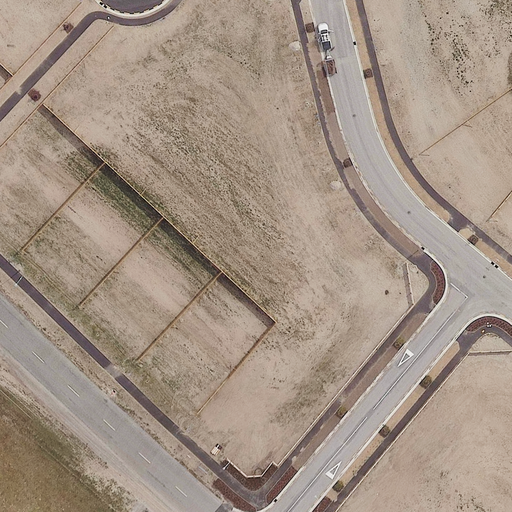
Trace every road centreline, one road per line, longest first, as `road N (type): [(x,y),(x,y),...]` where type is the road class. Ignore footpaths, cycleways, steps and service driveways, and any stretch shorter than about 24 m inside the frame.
road 1 (residential): [(482,278),(391,194),(371,161),(353,120),(326,0)]
road 2 (residential): [(287,511),(482,278)]
road 3 (residential): [(0,320),(205,511)]
